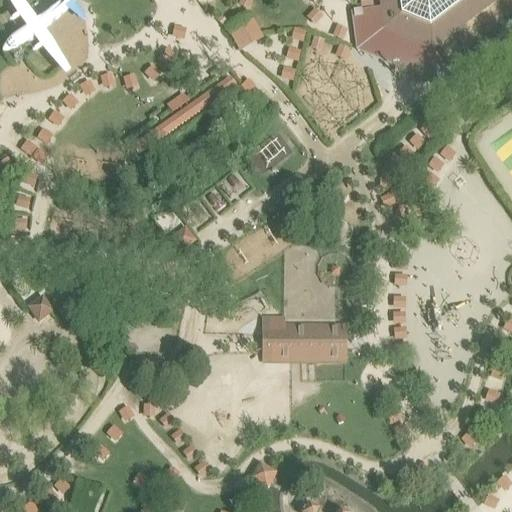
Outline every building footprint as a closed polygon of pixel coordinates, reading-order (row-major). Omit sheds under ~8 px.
[(511,0),(378,0),(380,11),(382,33),(433,53),(439,49),(447,60),(450,61),(463,51),(465,54),(468,54),(474,49),(475,46),(472,44),(486,33),(489,36),(492,36),(498,31),(498,28),(496,25),(510,15),(511,16),(511,0)] [(382,33),(380,11),(350,14),(355,54),(437,87),(433,53),(382,33)] [(229,32),(238,53),(264,42),(255,21),(229,32)] [(139,143),(146,152),(237,90),(230,81),(139,143)] [(48,318),(42,302),(29,307),(35,323),(48,318)] [(285,320),(262,320),(262,367),(347,367),(347,327),(285,327),(285,320)] [(250,480),(267,490),(276,475),(260,465),(250,480)]
